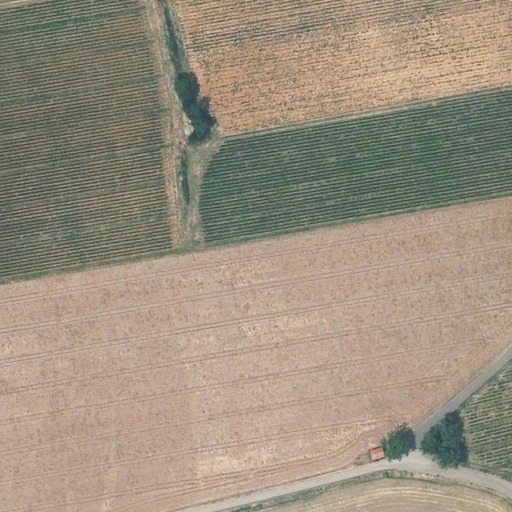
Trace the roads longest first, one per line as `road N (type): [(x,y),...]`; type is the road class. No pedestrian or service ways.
road 1 (tertiary): [(408,463),(192,511)]
road 2 (unclassified): [(511,351),(426,428),(408,463)]
